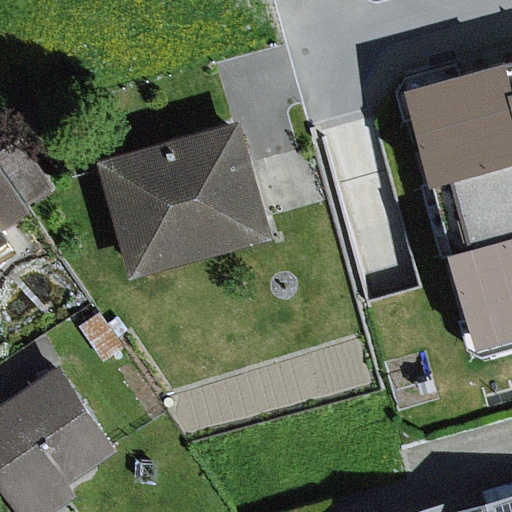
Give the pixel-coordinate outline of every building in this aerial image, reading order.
[(511,56),(415,83),(485,342),(511,334),(511,56)] [(244,119),(104,157),(135,272),(276,233),(244,119)] [(22,136),(0,151),(0,155),(31,200),(55,183),(22,136)] [(0,165),(0,216),(6,226),(30,210),(0,165)] [(0,216),(0,244),(13,235),(6,226),(0,216)] [(102,313),(82,327),(107,362),(127,347),(102,313)] [(62,362),(0,404),(0,480),(21,511),(55,511),(79,496),(69,481),(119,446),(62,362)] [(511,481),(486,489),(488,498),(511,491),(511,481)] [(447,500),(407,511),(511,511),(511,491),(488,498),(450,509),(447,500)]
